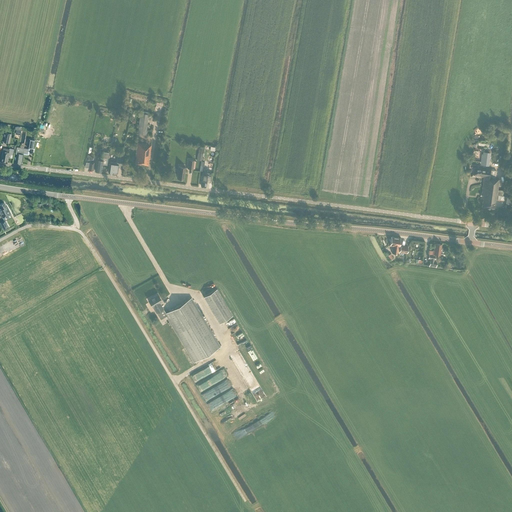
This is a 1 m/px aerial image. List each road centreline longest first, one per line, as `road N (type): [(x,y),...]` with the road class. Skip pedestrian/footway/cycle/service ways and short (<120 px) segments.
road 1 (unclassified): [(472,223),(0,163)]
road 2 (tertiary): [(470,242),(0,187)]
